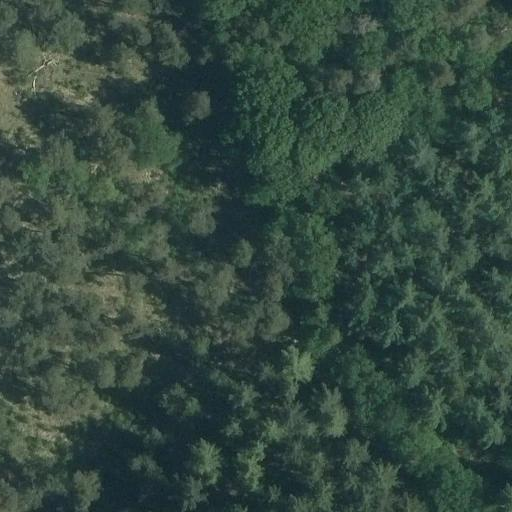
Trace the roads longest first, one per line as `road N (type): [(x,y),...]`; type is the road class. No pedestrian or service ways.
road 1 (track): [(143,511),(227,375),(284,327),(280,257),(288,210),(326,162),(400,113),(511,68)]
road 2 (track): [(284,327),(428,511)]
